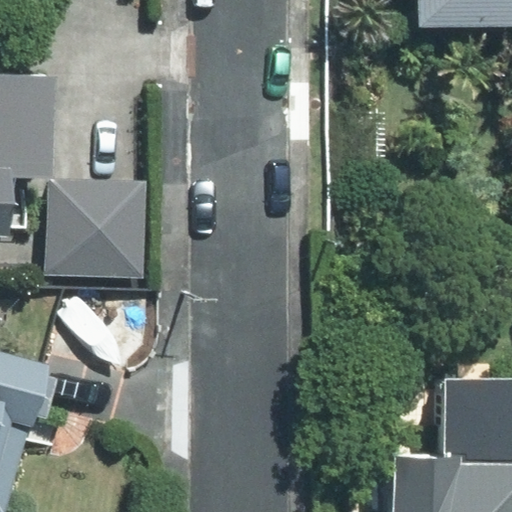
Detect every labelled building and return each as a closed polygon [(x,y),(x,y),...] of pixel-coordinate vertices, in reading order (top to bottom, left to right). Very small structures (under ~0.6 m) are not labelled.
[(511,0),(411,0),(413,23),(511,19),(511,0)] [(0,244),(32,246),(38,54),(0,52),(0,244)] [(140,183),(46,180),(43,274),(138,276),(140,183)] [(0,511),(3,511),(43,357),(0,346),(0,511)] [(511,511),(511,456),(388,455),(387,511),(511,511)]
